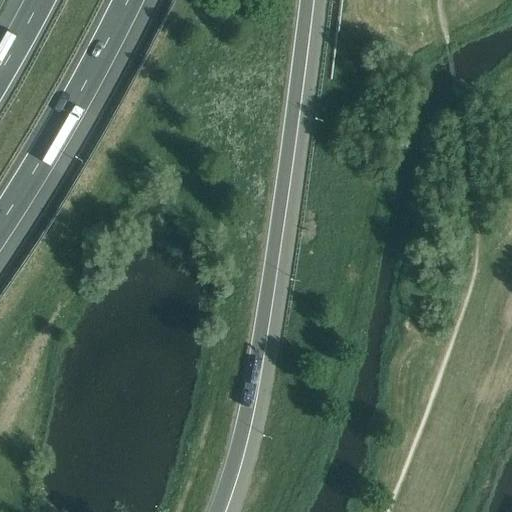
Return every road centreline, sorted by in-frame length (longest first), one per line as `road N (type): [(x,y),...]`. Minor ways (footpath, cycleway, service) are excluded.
road 1 (motorway): [(217,511),(258,345),(304,0)]
road 2 (motorway): [(0,222),(126,0)]
